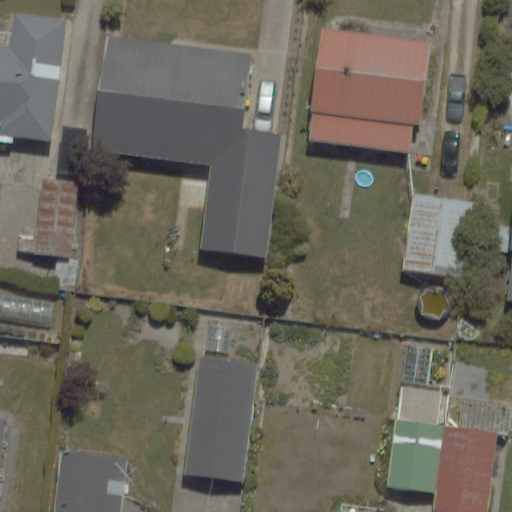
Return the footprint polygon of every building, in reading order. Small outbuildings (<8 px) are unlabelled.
[(0,144),(16,146),(16,142),(59,146),(71,12),(13,7),(11,31),(0,29),(0,144)] [(446,31),(326,22),(312,140),(412,152),(414,134),(434,136),(446,31)] [(273,56),(107,34),(96,153),(214,163),(206,252),(273,258),(284,128),(266,127),(273,56)] [(75,168),(0,167),(0,261),(74,263),(75,168)] [(473,201),(414,196),(407,273),(466,278),(473,201)] [(511,223),(483,222),(482,254),(511,256),(511,223)] [(264,359),(194,352),(180,481),(250,489),(264,359)] [(457,390),(399,388),(392,489),(440,492),(438,511),(489,511),(495,430),(455,427),(457,390)] [(121,511),(127,450),(52,447),(46,511),(121,511)]
